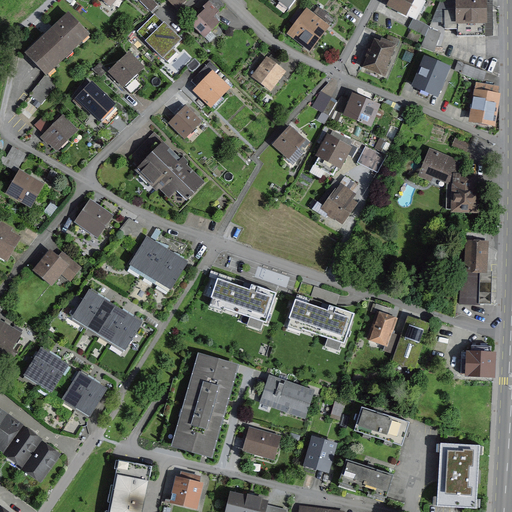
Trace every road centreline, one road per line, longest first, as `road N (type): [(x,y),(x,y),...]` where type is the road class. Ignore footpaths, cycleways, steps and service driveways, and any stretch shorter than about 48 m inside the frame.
road 1 (residential): [(511,341),(171,225),(86,181)]
road 2 (residential): [(393,511),(130,448)]
road 3 (residential): [(334,72),(511,146)]
road 4 (residential): [(86,181),(95,162),(190,73)]
road 5 (residential): [(52,0),(20,31),(0,125)]
road 6 (residential): [(86,181),(0,292)]
road 7 (residential): [(334,72),(270,40),(228,0)]
